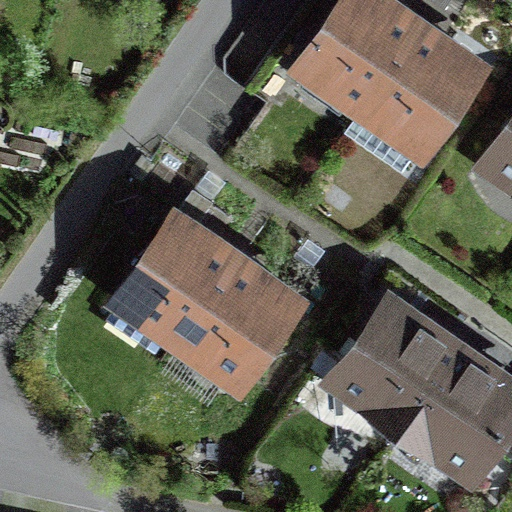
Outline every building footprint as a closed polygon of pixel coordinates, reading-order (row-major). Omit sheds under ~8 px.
[(357,104),(420,15),(398,0),(344,0),(300,63),(357,104)] [(420,15),(357,104),(427,153),(490,64),(420,15)] [(511,190),(511,107),(473,164),(511,190)] [(178,335),(239,250),(167,199),(106,284),(178,335)] [(239,250),(178,335),(243,382),(305,297),(239,250)] [(324,370),(398,424),(456,344),(382,290),(324,370)] [(511,419),(511,384),(456,344),(398,424),(471,476),(511,419)]
